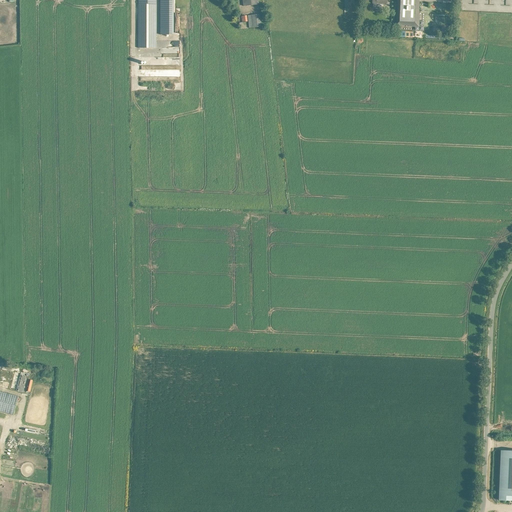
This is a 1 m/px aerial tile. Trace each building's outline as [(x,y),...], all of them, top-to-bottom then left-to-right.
[(138,0),(138,48),(156,48),(155,0),(138,0)] [(172,35),(172,0),(159,0),(159,34),(172,35)] [(398,0),(397,24),(417,25),(418,0),(398,0)] [(261,27),(260,14),(248,15),(249,28),(253,27),(253,28),(261,27)] [(16,367),(15,368),(10,389),(23,393),(26,378),(28,369),(20,367),(16,367)] [(0,411),(13,415),(18,396),(0,391),(0,411)] [(499,500),(511,500),(511,450),(501,450),(499,500)]
